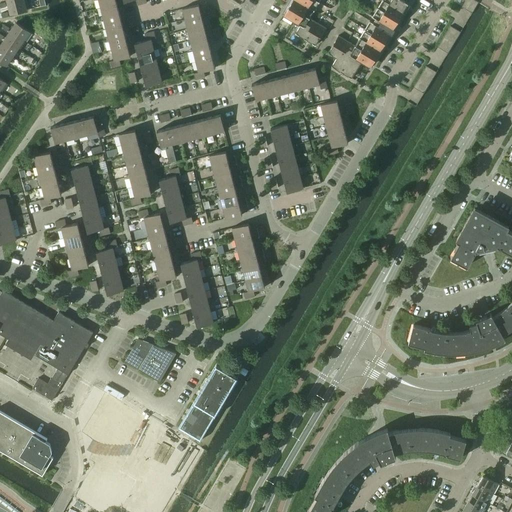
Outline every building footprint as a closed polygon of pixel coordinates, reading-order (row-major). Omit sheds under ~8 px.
[(22,0),(8,4),(10,14),(26,10),(23,0),(22,0)] [(309,18),(319,0),(292,0),(283,15),(300,25),(295,33),(315,45),(326,28),(309,18)] [(381,0),(372,16),(392,28),(408,3),(403,0),(381,0)] [(465,0),(461,7),(467,10),(472,0),(465,0)] [(472,0),(467,10),(472,13),(478,2),(474,0),(472,0)] [(101,17),(101,19),(119,14),(117,3),(100,8),(103,16),(101,17)] [(182,10),(185,19),(201,15),(198,4),(182,8),(182,9),(180,9),(180,11),(182,10)] [(104,20),(106,28),(122,24),(119,14),(101,19),(101,20),(104,20)] [(185,29),(185,30),(204,26),(201,15),(185,19),(187,28),(185,29)] [(336,57),(331,66),(351,78),(361,61),(369,66),(390,32),(370,20),(355,45),(338,35),(328,53),(336,57)] [(10,31),(23,40),(29,32),(16,22),(10,31)] [(106,38),(106,39),(125,35),(122,24),(106,28),(108,37),(106,38)] [(188,31),(190,40),(206,36),(204,26),(185,30),(186,32),(188,31)] [(444,36),(449,39),(455,29),(450,26),(444,36)] [(455,29),(449,39),(454,42),(460,32),(455,29)] [(4,39),(18,48),(23,40),(10,31),(4,39)] [(109,41),(111,49),(128,45),(125,35),(106,39),(107,41),(109,41)] [(190,49),(191,51),(209,46),(206,36),(190,40),(192,49),(190,49)] [(437,47),(442,50),(449,39),(444,36),(437,47)] [(0,45),(0,48),(12,57),(18,48),(4,39),(0,45)] [(137,54),(154,50),(151,39),(146,40),(134,43),(137,54)] [(442,50),(448,53),(454,42),(449,39),(442,50)] [(111,49),(114,60),(119,59),(130,56),(128,45),(111,49)] [(193,52),(195,61),(212,57),(209,46),(191,51),(191,53),(193,52)] [(0,60),(6,65),(12,57),(0,48),(0,60)] [(140,64),(158,60),(158,58),(156,58),(154,50),(137,54),(140,64)] [(195,61),(198,72),(203,71),(215,68),(212,57),(195,61)] [(140,64),(143,75),(159,71),(157,62),(159,61),(158,60),(140,64)] [(420,76),(425,79),(431,69),(426,66),(420,76)] [(304,71),(308,87),(319,84),(318,79),(315,68),(304,71)] [(425,79),(430,82),(436,72),(431,69),(425,79)] [(143,75),(145,86),(162,82),(162,81),(164,81),(163,79),(161,80),(159,71),(143,75)] [(294,73),(298,92),(300,91),(300,89),(308,87),(304,71),(294,73)] [(283,76),(287,92),(296,90),(297,92),(298,92),(294,73),(283,76)] [(273,79),(278,97),(279,97),(279,94),(287,92),(283,76),(273,79)] [(413,87),(418,90),(425,79),(420,76),(413,87)] [(262,81),(267,98),(275,95),(276,98),(278,97),(273,79),(262,81)] [(418,90),(424,93),(430,82),(425,79),(418,90)] [(256,100),(256,102),(258,102),(258,100),(267,98),(262,81),(251,84),(256,100)] [(321,106),(323,115),(339,111),(337,100),(320,104),(320,105),(318,105),(319,107),(321,106)] [(323,125),(324,126),(342,121),(339,111),(323,115),(325,124),(323,125)] [(209,117),(213,133),(222,131),(223,133),(225,133),(224,131),(220,114),(209,117)] [(82,119),(87,135),(97,132),(96,127),(93,116),(82,119)] [(199,120),(203,138),(205,138),(205,136),(213,133),(209,117),(199,120)] [(72,121),(77,140),(79,139),(78,137),(87,135),(82,119),(72,121)] [(188,123),(192,139),(201,137),(202,139),(203,138),(199,120),(188,123)] [(62,124),(66,140),(74,138),(75,140),(77,140),(72,121),(62,124)] [(326,127),(329,136),(345,132),(342,121),(324,126),(324,128),(326,127)] [(178,125),(182,144),(184,143),(184,141),(192,139),(188,123),(178,125)] [(51,127),(55,143),(66,140),(62,124),(51,127)] [(270,128),(273,139),(289,135),(287,126),(289,125),(289,124),(287,124),(286,124),(270,128)] [(167,128),(171,144),(180,142),(181,144),(182,144),(178,125),(167,128)] [(165,149),(169,163),(176,161),(171,144),(167,128),(156,131),(161,147),(168,145),(168,148),(165,149)] [(119,136),(121,145),(138,141),(135,130),(119,134),(116,135),(117,136),(119,136)] [(329,136),(331,147),(336,146),(348,143),(345,132),(329,136)] [(273,139),(276,150),(294,145),(294,143),(292,144),(289,135),(273,139)] [(121,154),(122,156),(140,151),(138,141),(121,145),(124,154),(121,154)] [(276,150),(278,160),(295,156),(292,147),(295,147),(294,145),(276,150)] [(124,157),(127,166),(143,162),(140,151),(122,156),(122,158),(124,157)] [(210,157),(212,166),(228,162),(225,151),(209,155),(207,156),(207,158),(210,157)] [(34,156),(37,167),(53,162),(50,152),(39,154),(34,156)] [(278,160),(281,171),(300,166),(299,164),(297,165),(295,156),(278,160)] [(37,176),(37,178),(56,173),(53,162),(37,167),(39,175),(37,176)] [(127,175),(127,177),(146,172),(143,162),(127,166),(129,174),(127,175)] [(212,175),(212,177),(231,172),(228,162),(212,166),(214,175),(212,175)] [(74,179),(90,175),(87,164),(82,166),(71,169),(74,179)] [(281,171),(284,181),(300,177),(298,168),(300,168),(300,166),(281,171)] [(162,190),(178,186),(175,175),(180,174),(178,168),(169,170),(170,176),(159,179),(162,190)] [(130,178),(132,187),(148,182),(146,172),(127,177),(128,179),(130,178)] [(215,178),(217,187),(234,183),(231,172),(212,177),(213,179),(215,178)] [(40,179),(42,188),(58,183),(56,173),(37,178),(38,179),(40,179)] [(77,190),(95,185),(95,183),(92,184),(90,175),(74,179),(77,190)] [(284,181),(287,192),(303,188),(305,187),(305,185),(302,186),(300,177),(284,181)] [(132,187),(135,197),(140,196),(151,193),(148,182),(132,187)] [(42,188),(45,198),(50,197),(61,194),(58,183),(42,188)] [(217,196),(218,198),(236,193),(234,183),(217,187),(220,196),(217,196)] [(79,200),(96,196),(93,187),(95,187),(95,185),(77,190),(79,200)] [(164,201),(183,196),(182,194),(180,195),(178,186),(162,190),(164,201)] [(220,199),(223,208),(239,204),(236,193),(218,198),(218,200),(220,199)] [(82,211),(100,206),(100,204),(98,205),(96,196),(79,200),(82,211)] [(167,211),(183,207),(181,198),(183,198),(183,196),(164,201),(167,211)] [(0,209),(8,208),(5,197),(0,198),(0,209)] [(223,218),(223,219),(225,219),(242,215),(239,204),(223,208),(225,217),(223,218)] [(85,221),(101,217),(99,208),(101,208),(100,206),(82,211),(85,221)] [(170,222),(181,219),(186,218),(183,207),(167,211),(170,222)] [(0,220),(13,217),(12,216),(10,216),(8,208),(0,209),(0,220)] [(450,257),(467,266),(474,253),(499,247),(511,253),(511,231),(507,229),(508,227),(477,209),(476,210),(474,208),(473,211),(472,211),(456,241),(458,242),(450,257)] [(144,217),(147,228),(163,223),(160,213),(149,215),(144,217)] [(0,220),(0,231),(13,228),(11,220),(13,219),(13,217),(0,220)] [(87,232),(99,229),(104,228),(101,217),(85,221),(87,232)] [(61,227),(64,238),(80,234),(77,223),(66,225),(61,227)] [(147,237),(147,239),(166,234),(163,223),(147,228),(149,236),(147,237)] [(232,229),(235,238),(251,234),(248,223),(232,227),(232,228),(230,228),(230,230),(232,229)] [(0,231),(0,243),(16,239),(18,239),(17,237),(16,237),(13,228),(0,231)] [(64,247),(64,249),(83,244),(80,234),(64,238),(66,246),(64,247)] [(150,240),(152,249),(168,244),(166,234),(147,239),(148,240),(150,240)] [(235,248),(235,249),(254,245),(251,234),(235,238),(237,247),(235,248)] [(67,250),(69,259),(86,255),(83,244),(64,249),(65,250),(67,250)] [(152,258),(152,260),(171,255),(168,244),(152,249),(154,257),(152,258)] [(238,251),(240,259),(256,255),(254,245),(235,249),(236,251),(238,251)] [(99,262),(115,258),(112,247),(107,248),(96,251),(99,262)] [(69,259),(72,269),(77,268),(88,265),(86,255),(69,259)] [(155,261),(157,269),(174,265),(171,255),(152,260),(153,261),(155,261)] [(240,269),(240,270),(259,266),(256,255),(240,259),(242,268),(240,269)] [(101,273),(120,268),(120,266),(117,267),(115,258),(99,262),(101,273)] [(183,274),(200,270),(197,259),(192,260),(180,263),(183,274)] [(157,269),(160,280),(165,279),(176,276),(174,265),(157,269)] [(243,271),(245,280),(262,276),(259,266),(240,270),(241,272),(243,271)] [(101,273),(104,283),(121,279),(118,270),(120,270),(120,268),(101,273)] [(186,284),(204,280),(204,278),(202,278),(200,270),(183,274),(186,284)] [(245,280),(248,291),(253,290),(264,287),(262,276),(245,280)] [(104,283),(107,294),(123,290),(125,289),(125,287),(123,288),(121,279),(104,283)] [(189,295),(205,291),(203,282),(205,281),(204,280),(186,284),(189,295)] [(0,333),(18,345),(16,349),(21,352),(24,348),(57,368),(48,384),(38,378),(32,389),(51,400),(67,374),(68,374),(93,332),(58,312),(53,320),(3,290),(2,292),(0,290),(0,333)] [(189,295),(191,305),(210,301),(209,299),(207,299),(205,291),(189,295)] [(191,305),(194,316),(210,312),(208,303),(210,302),(210,301),(191,305)] [(425,347),(424,349),(433,351),(442,353),(451,353),(460,353),(468,352),(477,350),(486,348),(492,346),(498,343),(503,340),(505,339),(503,334),(511,330),(511,328),(511,301),(510,304),(504,309),(499,313),(492,317),(491,313),(486,316),(481,318),(476,320),(477,322),(469,325),(470,330),(463,331),(456,332),(449,332),(442,331),(435,330),(431,329),(413,324),(408,343),(425,347)] [(194,316),(197,326),(197,327),(213,322),(215,322),(215,320),(213,321),(210,312),(194,316)] [(125,361),(159,381),(176,353),(138,339),(125,361)] [(199,440),(200,441),(238,376),(237,376),(237,377),(216,365),(217,364),(216,364),(178,428),(179,428),(199,440)] [(97,463),(77,496),(103,511),(115,511),(134,482),(117,472),(133,444),(127,440),(141,417),(106,396),(85,431),(84,432),(102,442),(91,459),(97,463)] [(0,449),(42,475),(53,457),(49,455),(52,451),(50,443),(46,441),(47,438),(0,410),(0,449)] [(168,442),(128,510),(131,511),(165,511),(202,450),(158,424),(153,433),(162,439),(168,442)] [(308,511),(310,511),(329,511),(334,504),(333,504),(342,488),(347,481),(352,475),(357,469),(363,464),(369,459),(373,464),(379,460),(381,462),(385,460),(390,458),(396,456),(395,453),(402,451),(410,450),(418,449),(426,450),(434,451),(436,451),(440,452),(443,453),(461,458),(466,440),(449,435),(450,433),(441,430),(433,429),(424,428),(414,428),(403,429),(393,431),(389,433),(387,428),(380,430),(374,433),(368,436),(361,439),(355,444),(349,448),(342,455),(335,462),(329,470),(324,479),(314,495),(317,496),(308,511)] [(483,474),(477,484),(493,493),(498,483),(483,474)] [(477,484),(472,494),(488,503),(493,493),(477,484)] [(472,494),(467,503),(482,511),(488,503),(472,494)] [(482,511),(467,503),(462,511),(482,511)]
